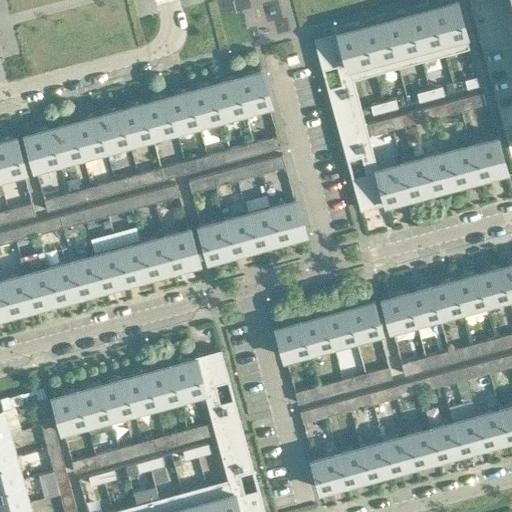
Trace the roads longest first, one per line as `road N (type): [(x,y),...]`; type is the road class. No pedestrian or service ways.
road 1 (residential): [(511,217),(0,358)]
road 2 (residential): [(0,92),(155,51),(169,35),(164,0)]
road 3 (residential): [(388,511),(511,478)]
